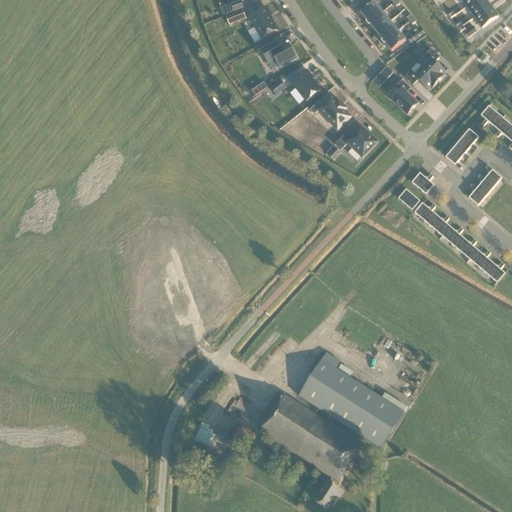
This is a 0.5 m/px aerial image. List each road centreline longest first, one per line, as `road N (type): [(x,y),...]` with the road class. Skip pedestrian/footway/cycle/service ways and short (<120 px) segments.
road 1 (unclassified): [(159,511),(173,419),(253,319)]
road 2 (residential): [(416,146),(511,42)]
